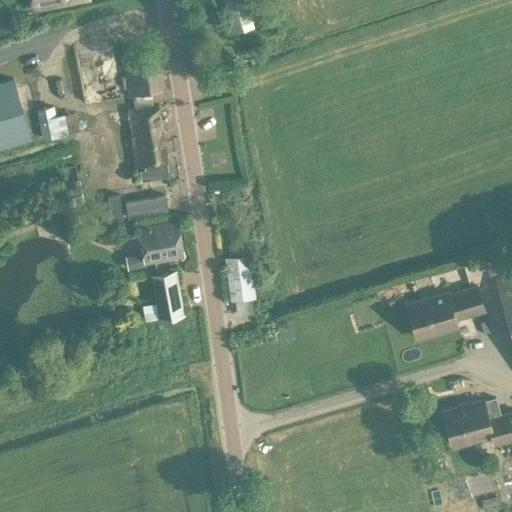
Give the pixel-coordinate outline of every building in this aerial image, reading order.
[(30,0),(33,9),(83,0),(30,0)] [(224,0),(234,32),(255,26),(247,0),(224,0)] [(124,93),(152,94),(154,49),(125,48),(124,93)] [(11,77),(0,80),(0,143),(29,134),(11,77)] [(119,89),(95,93),(98,112),(104,112),(108,140),(113,140),(116,157),(147,153),(140,104),(121,107),(119,89)] [(80,131),(76,111),(56,115),(54,105),(37,108),(42,138),(80,131)] [(90,220),(77,165),(57,169),(64,198),(41,204),(45,221),(59,218),(59,219),(64,217),(67,226),(90,220)] [(107,194),(110,219),(122,217),(118,192),(107,194)] [(127,215),(168,210),(165,193),(125,199),(127,215)] [(18,205),(22,224),(41,220),(38,201),(18,205)] [(177,220),(138,227),(145,263),(183,256),(177,220)] [(223,257),(229,300),(255,297),(250,253),(223,257)] [(481,253),(470,256),(476,277),(488,273),(481,253)] [(184,313),(177,269),(151,273),(156,302),(144,304),(147,320),(184,313)] [(511,269),(494,275),(511,337),(511,269)] [(478,283),(447,292),(447,291),(406,304),(416,337),(457,325),(455,319),(486,310),(478,283)] [(380,302),(401,299),(399,284),(378,287),(380,302)] [(496,396),(480,401),(480,399),(443,409),(452,445),(490,435),(489,434),(491,434),(494,444),(511,438),(511,409),(501,413),(496,396)] [(482,506),(500,502),(498,490),(479,494),(482,506)]
